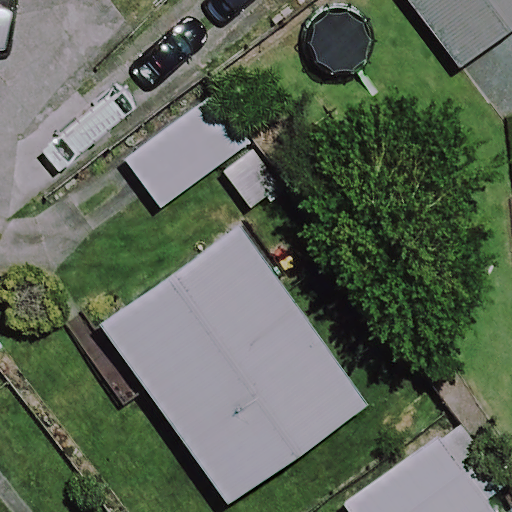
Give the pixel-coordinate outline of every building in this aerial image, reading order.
[(0,0),(0,8),(11,0),(0,0)] [(511,0),(354,0),(425,90),(511,22),(511,0)] [(246,141),(211,93),(116,162),(150,210),(246,141)] [(361,404),(234,226),(93,327),(220,504),(361,404)] [(511,511),(449,426),(338,507),(341,511),(511,511)]
